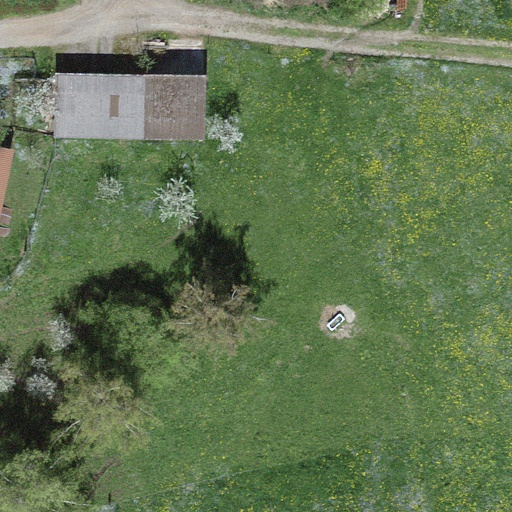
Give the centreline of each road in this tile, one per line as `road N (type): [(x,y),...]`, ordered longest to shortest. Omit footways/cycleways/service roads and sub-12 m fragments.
road 1 (track): [(131,12),(511,66)]
road 2 (track): [(127,0),(131,12),(52,38),(0,38)]
